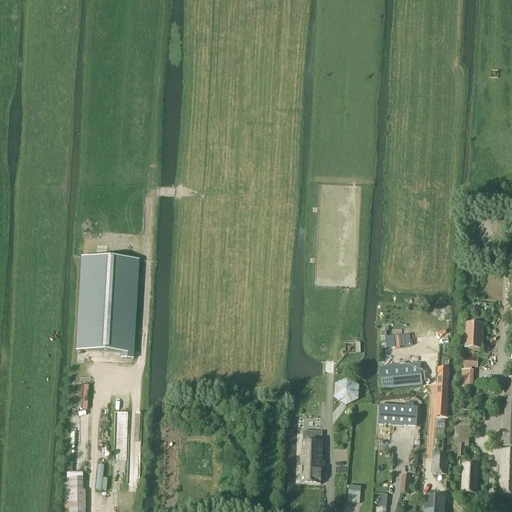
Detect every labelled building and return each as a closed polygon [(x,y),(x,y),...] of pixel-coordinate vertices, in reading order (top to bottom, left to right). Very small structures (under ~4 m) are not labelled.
[(80,258),(75,352),(120,354),(120,359),(133,360),(133,355),(138,261),(80,258)] [(465,349),(465,350),(480,351),(482,351),(484,325),(483,325),(466,324),(466,325),(465,349)] [(462,359),(462,367),(477,368),(477,360),(477,359),(462,358),(462,359)] [(413,371),(402,371),(404,388),(420,387),(419,370),(413,371)] [(462,371),(461,388),(473,389),(473,371),(462,371)] [(439,372),(436,419),(445,419),(448,372),(439,372)] [(511,447),(511,380),(507,380),(503,447),(511,447)] [(335,387),(335,401),(346,408),(358,402),(359,388),(347,381),(335,387)] [(378,407),(377,422),(416,424),(417,409),(378,407)] [(456,418),(454,446),(468,447),(470,424),(470,419),(456,418)] [(321,486),(323,435),(323,433),(304,432),(304,435),(302,485),(321,486)] [(454,446),(453,458),(464,458),(464,447),(468,447),(454,446)] [(511,497),(511,452),(501,452),(499,497),(511,497)] [(433,459),(432,476),(447,477),(448,460),(433,459)] [(95,490),(101,491),(103,467),(98,466),(95,490)] [(477,496),(478,467),(463,466),(463,472),(462,495),(477,496)] [(402,476),(401,494),(409,495),(410,477),(402,476)] [(359,504),(360,493),(348,492),(348,503),(359,504)] [(443,511),(444,498),(425,497),(424,511),(443,511)]
